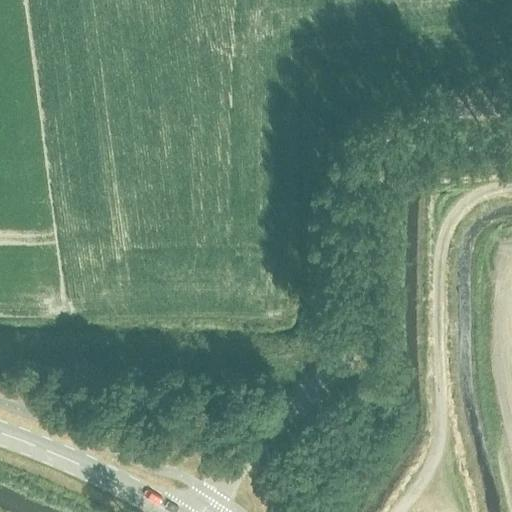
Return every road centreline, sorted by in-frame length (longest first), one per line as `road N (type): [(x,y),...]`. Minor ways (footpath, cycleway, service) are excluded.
road 1 (unclassified): [(511,113),(436,119),(382,140),(369,163),(356,308),(337,365),(200,511)]
road 2 (track): [(397,511),(427,475),(440,431),(437,265),(447,223),(468,199),(511,188)]
road 3 (secondary): [(169,511),(70,459),(0,433)]
